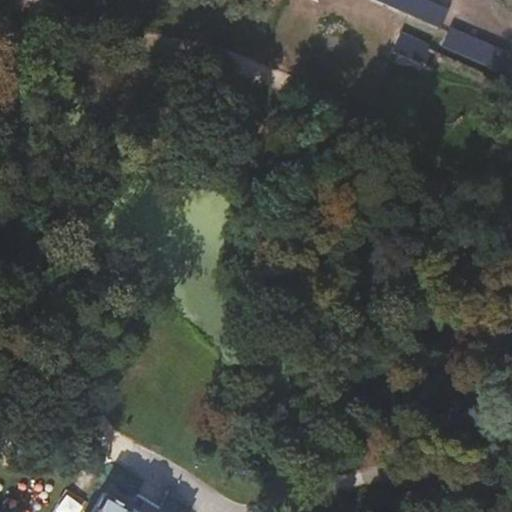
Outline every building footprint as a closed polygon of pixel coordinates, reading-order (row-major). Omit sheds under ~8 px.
[(446,7),(428,0),(421,18),(439,29),(446,7)] [(423,40),(430,24),(409,15),(402,31),(423,40)] [(499,66),(506,48),(452,27),(445,45),(499,66)] [(511,511),(511,499),(502,498),(498,511),(511,511)] [(126,511),(105,499),(97,511),(126,511)]
